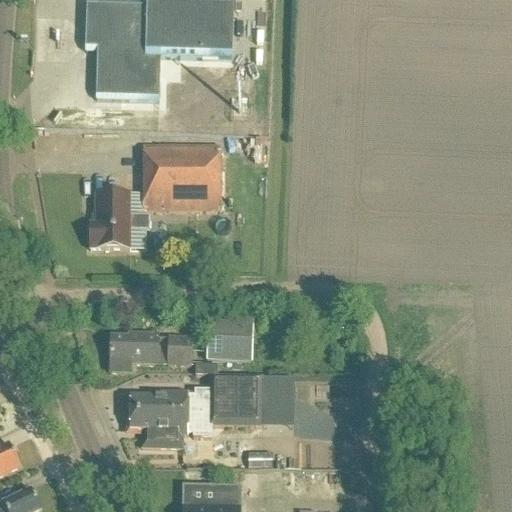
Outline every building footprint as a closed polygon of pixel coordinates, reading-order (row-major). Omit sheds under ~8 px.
[(99,56),(98,107),(160,108),(161,62),(233,64),(234,0),(147,0),(147,9),(87,8),(86,56),(99,56)] [(220,153),(144,154),(145,219),(221,218),(220,153)] [(90,227),(90,254),(130,254),(130,234),(148,234),(148,221),(130,221),(130,198),(95,198),(95,225),(95,227),(90,227)] [(208,322),(206,365),(253,366),(254,324),(208,322)] [(158,343),(158,340),(135,339),(135,343),(111,342),(110,378),(131,379),(131,370),(157,371),(191,372),(192,344),(168,344),(158,343)] [(195,370),(195,381),(217,381),(218,371),(195,370)] [(142,436),(142,454),(183,454),(183,441),(193,441),(193,443),(212,443),(212,432),(261,432),(261,416),(274,416),(274,383),(210,383),(210,396),(194,396),(194,398),(155,398),(155,402),(132,402),(130,402),(130,436),(142,436)] [(9,449),(0,453),(0,481),(20,472),(9,449)] [(248,457),(248,470),(272,470),(272,457),(248,457)] [(218,493),(184,492),(183,511),(239,511),(240,493),(231,493),(231,483),(218,483),(218,493)] [(39,511),(31,494),(0,508),(0,511),(39,511)]
